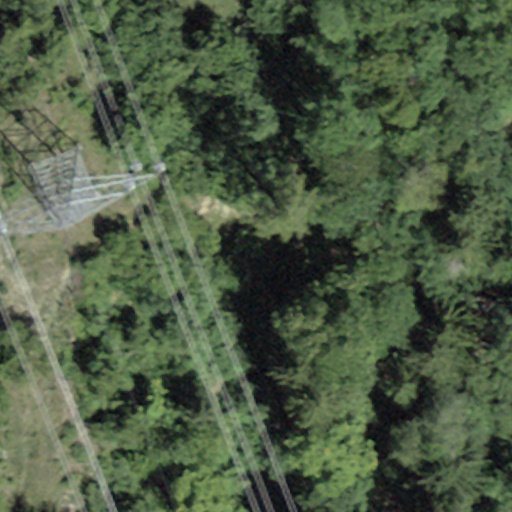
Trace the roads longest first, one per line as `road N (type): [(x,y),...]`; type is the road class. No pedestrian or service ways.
road 1 (track): [(468,273),(353,0)]
road 2 (track): [(452,511),(473,394),(468,273)]
